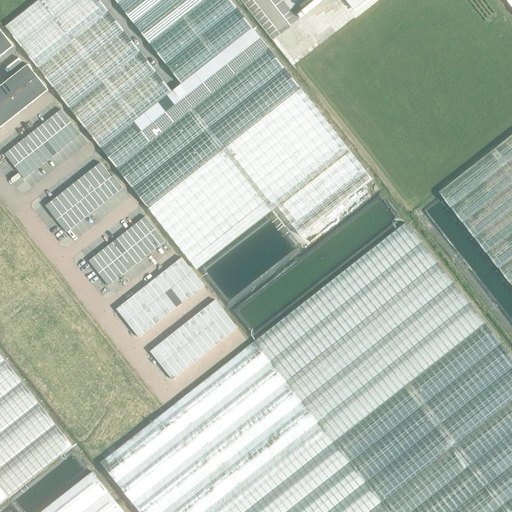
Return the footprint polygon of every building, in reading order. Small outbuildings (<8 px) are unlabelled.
[(372,179),(300,88),(230,0),(115,0),(181,84),(172,92),(99,0),(39,0),(5,27),(36,66),(149,208),(197,268),(277,204),(301,235),(372,179)] [(0,57),(14,46),(0,29),(0,57)] [(0,128),(48,90),(28,65),(0,86),(0,128)] [(63,112),(61,110),(56,113),(66,126),(71,122),(63,112)] [(66,126),(56,113),(52,117),(61,130),(66,126)] [(61,130),(52,117),(47,121),(57,133),(61,130)] [(57,133),(47,121),(42,125),(52,137),(57,133)] [(81,135),(71,122),(66,126),(76,138),(81,135)] [(52,137),(42,125),(37,128),(47,141),(52,137)] [(76,138),(66,126),(61,130),(71,142),(76,138)] [(47,141),(37,128),(33,132),(43,145),(47,141)] [(71,142),(61,130),(57,133),(67,146),(71,142)] [(43,145),(33,132),(28,136),(38,148),(43,145)] [(67,146),(57,133),(52,137),(62,150),(67,146)] [(511,135),(439,193),(511,286),(511,135)] [(38,148),(28,136),(23,139),(33,152),(38,148)] [(62,150),(52,137),(47,141),(57,153),(62,150)] [(33,152),(23,139),(19,143),(28,156),(33,152)] [(57,153),(47,141),(43,145),(53,157),(57,153)] [(28,156),(19,143),(14,147),(24,159),(28,156)] [(53,157),(43,145),(38,148),(48,161),(53,157)] [(24,159),(14,147),(9,151),(19,163),(24,159)] [(48,161),(38,148),(33,152),(43,165),(48,161)] [(19,163),(9,151),(5,154),(4,154),(6,156),(14,167),(19,163)] [(43,165),(33,152),(28,156),(38,168),(43,165)] [(38,168),(28,156),(24,159),(34,172),(38,168)] [(34,172),(24,159),(19,163),(29,176),(34,172)] [(29,176),(19,163),(14,167),(24,179),(29,176)] [(111,177),(100,163),(95,167),(106,181),(108,179),(111,177)] [(106,181),(95,167),(89,171),(100,186),(104,183),(106,181)] [(100,186),(89,171),(84,176),(95,190),(99,187),(100,186)] [(95,190),(84,176),(78,180),(89,194),(94,190),(95,190)] [(113,176),(111,177),(108,179),(118,192),(123,188),(113,176)] [(118,192),(108,179),(106,181),(104,183),(114,196),(118,192)] [(89,194),(78,180),(73,184),(84,199),(85,198),(89,194)] [(114,196),(104,183),(100,186),(99,187),(109,199),(114,196)] [(84,199),(73,184),(67,189),(78,203),(80,202),(84,199)] [(109,199),(99,187),(95,190),(94,190),(104,203),(109,199)] [(78,203),(67,189),(62,193),(73,207),(75,205),(78,203)] [(104,203),(94,190),(89,194),(99,207),(104,203)] [(73,207),(62,193),(56,197),(67,212),(71,209),(73,207)] [(99,207),(89,194),(85,198),(95,210),(99,207)] [(67,212),(56,197),(51,202),(62,216),(66,213),(67,212)] [(95,210),(85,198),(84,199),(80,202),(90,214),(95,210)] [(61,216),(62,216),(51,202),(45,206),(57,220),(61,216)] [(90,214),(80,202),(78,203),(75,205),(85,218),(90,214)] [(85,218),(75,205),(73,207),(71,209),(81,222),(85,218)] [(81,222),(71,209),(67,212),(66,213),(76,225),(81,222)] [(76,225),(66,213),(62,216),(61,216),(71,229),(76,225)] [(71,229),(61,216),(57,220),(66,233),(71,229)] [(150,233),(155,229),(145,216),(141,220),(150,233)] [(150,233),(141,220),(136,224),(146,236),(150,233)] [(511,511),(511,358),(406,223),(255,342),(101,463),(139,511),(511,511)] [(146,236),(136,224),(131,228),(141,240),(146,236)] [(141,240),(131,228),(126,231),(136,244),(141,240)] [(165,242),(155,229),(150,233),(160,245),(165,242)] [(136,244),(126,231),(122,235),(132,248),(136,244)] [(160,245),(150,233),(146,236),(156,249),(160,245)] [(132,248),(122,235),(117,239),(127,251),(132,248)] [(156,249),(146,236),(141,240),(151,253),(156,249)] [(127,251),(117,239),(112,242),(122,255),(127,251)] [(151,253),(141,240),(136,244),(146,256),(151,253)] [(122,255),(112,242),(108,246),(117,259),(122,255)] [(146,256),(136,244),(132,248),(142,260),(146,256)] [(117,259),(108,246),(103,250),(113,262),(117,259)] [(142,260),(132,248),(127,251),(137,264),(142,260)] [(113,262),(103,250),(98,254),(108,266),(113,262)] [(137,264),(127,251),(122,255),(132,268),(137,264)] [(108,266),(98,254),(93,257),(103,270),(108,266)] [(132,268),(122,255),(117,259),(127,271),(132,268)] [(103,270),(93,257),(89,261),(99,274),(103,270)] [(180,258),(175,263),(186,277),(192,272),(180,258)] [(127,271),(117,259),(113,262),(123,275),(127,271)] [(123,275),(113,262),(108,266),(118,279),(123,275)] [(186,277),(175,263),(169,267),(181,281),(186,277)] [(118,279),(108,266),(103,270),(113,282),(118,279)] [(181,281),(169,267),(164,271),(175,285),(181,281)] [(113,282),(103,270),(99,274),(109,286),(113,282)] [(175,285),(164,271),(159,275),(170,290),(175,285)] [(203,287),(192,272),(186,277),(197,291),(203,287)] [(170,290),(159,275),(153,280),(164,294),(170,290)] [(197,291),(186,277),(181,281),(192,295),(197,291)] [(164,294),(153,280),(148,284),(159,298),(164,294)] [(192,295),(181,281),(175,285),(186,300),(192,295)] [(159,298),(148,284),(142,288),(153,303),(159,298)] [(186,300),(175,285),(170,290),(181,304),(186,300)] [(153,303),(142,288),(137,293),(148,307),(153,303)] [(181,304),(170,290),(164,294),(175,308),(181,304)] [(148,307),(137,293),(131,297),(142,311),(148,307)] [(175,308),(164,294),(159,298),(170,312),(175,308)] [(142,311),(131,297),(126,301),(137,316),(142,311)] [(170,312),(159,298),(153,303),(164,317),(170,312)] [(137,316),(126,301),(120,306),(131,320),(137,316)] [(225,315),(214,301),(208,305),(219,319),(225,315)] [(164,317),(153,303),(148,307),(159,321),(164,317)] [(219,319),(208,305),(203,309),(214,324),(219,319)] [(131,320),(120,306),(115,310),(126,324),(131,320)] [(159,321),(148,307),(142,311),(153,325),(159,321)] [(214,324),(203,309),(197,314),(208,328),(214,324)] [(153,325),(142,311),(137,316),(148,330),(153,325)] [(208,328),(197,314),(192,318),(203,332),(208,328)] [(236,329),(225,315),(219,319),(230,333),(236,329)] [(148,330),(137,316),(131,320),(142,334),(148,330)] [(203,332),(192,318),(186,322),(197,336),(203,332)] [(230,333),(219,319),(214,324),(225,338),(230,333)] [(142,334),(131,320),(126,324),(137,338),(142,334)] [(197,336),(186,322),(181,327),(192,341),(197,336)] [(225,338),(214,324),(208,328),(220,342),(225,338)] [(192,341),(181,327),(175,331),(187,345),(192,341)] [(220,342),(208,328),(203,332),(214,346),(220,342)] [(187,345),(175,331),(170,335),(181,349),(187,345)] [(214,346),(203,332),(197,336),(209,351),(214,346)] [(181,349),(170,335),(164,340),(176,354),(181,349)] [(209,351),(197,336),(192,341),(203,355),(209,351)] [(176,354),(164,340),(159,344),(170,358),(176,354)] [(203,355),(192,341),(187,345),(198,359),(203,355)] [(170,358),(159,344),(154,348),(165,362),(170,358)] [(198,359),(187,345),(181,349),(192,364),(198,359)] [(165,362),(154,348),(148,352),(159,367),(165,362)] [(192,364),(181,349),(176,354),(187,368),(192,364)] [(0,485),(9,497),(73,447),(0,354),(0,485)] [(187,368),(176,354),(170,358),(181,372),(187,368)] [(181,372),(170,358),(165,362),(176,376),(181,372)] [(176,376),(165,362),(159,367),(170,381),(176,376)] [(40,511),(124,511),(92,471),(40,511)] [(0,503),(9,497),(0,485),(0,503)]
